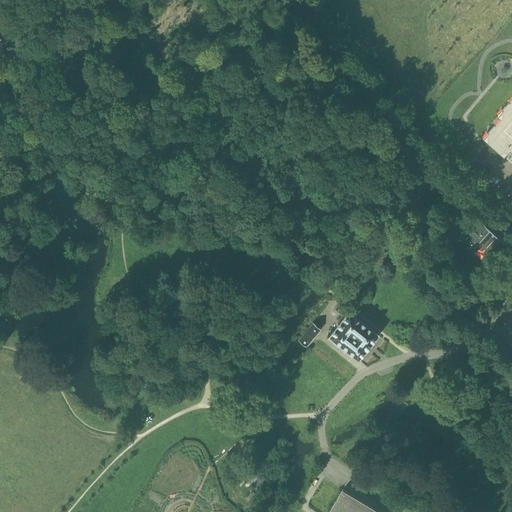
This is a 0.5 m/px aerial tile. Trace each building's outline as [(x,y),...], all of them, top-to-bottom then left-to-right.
[(501,118),(484,137),(505,156),(511,149),(511,150),(511,99),(498,115),(501,118)] [(488,262),(507,242),(483,220),(465,239),(488,262)] [(365,350),(368,347),(371,342),(378,333),(339,302),(335,307),(345,315),(328,335),(358,359),(365,350)] [(313,321),(298,339),(306,346),(321,328),(313,321)] [(382,511),(343,489),(329,511),(382,511)]
